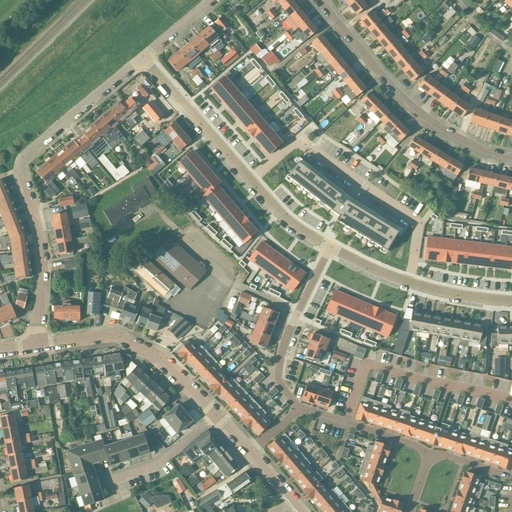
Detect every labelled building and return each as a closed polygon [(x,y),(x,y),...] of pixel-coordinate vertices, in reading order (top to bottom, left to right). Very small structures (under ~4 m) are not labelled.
[(276,0),(278,2),(274,5),(277,9),(287,0),(276,0)] [(298,9),(290,0),(287,0),(277,9),(278,9),(281,6),(290,16),(298,9)] [(357,15),(366,7),(360,0),(352,0),(348,4),(357,15)] [(470,6),(465,0),(460,0),(466,9),(470,6)] [(508,10),(511,13),(511,11),(511,0),(504,0),(503,2),(510,7),(508,10)] [(478,7),(471,14),(476,20),(483,13),(478,7)] [(290,17),(285,21),(293,32),(299,27),(307,20),(298,9),(290,16),(290,17)] [(454,13),(450,9),(443,16),(447,20),(454,13)] [(379,22),(387,15),(384,12),(383,10),(375,16),(370,11),(360,20),(369,30),(379,22)] [(271,20),(277,16),(273,12),(268,16),(271,20)] [(214,23),(221,32),(229,26),(221,17),(214,23)] [(379,22),(369,30),(378,40),(388,32),(392,28),(390,25),(393,22),(389,17),(385,21),(386,22),(382,25),(379,22)] [(293,35),(291,33),(286,38),(289,41),(293,38),(296,41),(298,39),(302,43),(308,38),(316,31),(307,20),(299,27),(302,31),(300,33),(297,31),(293,35)] [(486,30),(493,36),(496,32),(488,26),(486,30)] [(209,27),(199,36),(207,46),(218,37),(209,27)] [(260,59),(268,54),(281,42),(286,38),(291,33),(289,30),(278,39),(279,39),(265,50),(260,51),(255,45),(251,48),(255,53),(255,56),(257,58),(260,59)] [(378,40),(386,50),(396,42),(388,32),(378,40)] [(493,36),(502,42),(505,38),(496,32),(493,36)] [(320,35),(311,42),(320,53),(329,46),(320,35)] [(207,46),(199,36),(188,44),(197,55),(207,46)] [(479,40),(474,36),(466,46),(471,51),(479,40)] [(246,51),(238,42),(233,46),(240,55),(246,51)] [(405,52),(399,46),(396,42),(386,50),(395,61),(405,52)] [(188,44),(178,53),(187,63),(197,55),(188,44)] [(429,55),(430,57),(439,49),(435,45),(435,44),(432,47),(426,52),(429,55)] [(329,46),(320,53),(329,64),(338,57),(329,46)] [(233,52),(220,62),(226,69),(239,58),(233,52)] [(405,52),(395,61),(403,71),(413,63),(405,52)] [(168,62),(176,72),(187,63),(178,53),(168,62)] [(330,64),(326,68),(334,77),(347,67),(338,57),(329,64),(330,64)] [(496,75),(502,63),(496,60),(490,72),(496,75)] [(412,81),(422,73),(413,63),(403,71),(412,81)] [(442,76),(446,78),(449,73),(450,74),(457,66),(453,63),(446,70),(442,76)] [(299,90),(314,77),(317,75),(316,74),(322,70),(320,67),(314,71),(296,86),(299,90)] [(335,78),(339,75),(347,85),(356,78),(347,67),(334,77),(335,78)] [(316,74),(317,75),(320,78),(325,74),(322,70),(316,74)] [(418,86),(429,94),(437,83),(426,75),(418,86)] [(224,77),(211,89),(218,97),(231,86),(224,77)] [(365,89),(356,78),(347,85),(356,96),(365,89)] [(490,105),(494,106),(495,100),(498,101),(504,83),(498,81),(492,98),(490,105)] [(437,83),(429,94),(440,102),(447,91),(437,83)] [(475,85),(470,97),(476,100),(482,88),(475,85)] [(231,86),(218,97),(225,106),(239,94),(231,86)] [(482,103),(488,91),(482,88),(476,100),(482,103)] [(343,95),(340,91),(335,96),(338,99),(343,95)] [(458,99),(447,91),(440,102),(450,110),(458,99)] [(239,94),(225,106),(232,114),(246,102),(239,94)] [(369,94),(361,101),(371,111),(379,104),(369,94)] [(304,97),(296,103),(300,108),(308,102),(304,97)] [(119,102),(110,110),(120,122),(124,119),(128,123),(137,115),(134,111),(137,108),(130,99),(122,105),(119,102)] [(469,107),(458,99),(450,110),(461,118),(469,107)] [(151,102),(142,109),(154,123),(162,116),(151,102)] [(246,102),(232,114),(239,122),(253,111),(246,102)] [(379,104),(371,111),(367,115),(377,125),(381,121),(388,113),(379,104)] [(473,109),(469,122),(482,126),(486,114),(473,109)] [(126,149),(126,148),(130,145),(115,127),(120,122),(110,110),(101,117),(121,142),(120,142),(126,149)] [(253,111),(239,122),(247,130),(260,119),(253,111)] [(398,123),(388,113),(381,121),(387,127),(383,130),(387,134),(398,123)] [(482,126),(495,130),(499,118),(486,114),(482,126)] [(361,115),(356,120),(359,123),(364,118),(361,115)] [(101,117),(91,125),(112,149),(120,142),(121,142),(101,117)] [(495,130),(507,135),(511,122),(499,118),(495,130)] [(260,119),(247,130),(254,139),(267,127),(260,119)] [(175,122),(164,131),(172,141),(183,132),(175,122)] [(387,134),(398,144),(401,141),(408,133),(398,123),(387,134)] [(89,148),(95,157),(99,154),(103,151),(102,150),(108,146),(111,150),(112,149),(91,125),(82,133),(83,134),(78,138),(87,150),(89,148)] [(267,127),(254,139),(261,147),(274,135),(267,127)] [(191,141),(183,132),(172,141),(180,150),(191,141)] [(310,142),(331,155),(337,145),(316,132),(310,142)] [(147,141),(141,133),(134,139),(140,147),(147,141)] [(274,135),(261,147),(268,155),(282,144),(274,135)] [(414,137),(408,147),(420,154),(426,144),(414,137)] [(79,157),(90,169),(97,163),(87,150),(78,138),(74,142),(73,141),(64,148),(74,161),(79,157)] [(420,154),(432,161),(438,152),(426,144),(420,154)] [(378,145),(367,158),(372,162),(384,149),(378,145)] [(65,169),(74,161),(64,148),(54,156),(65,169)] [(332,157),(342,165),(349,156),(340,148),(332,157)] [(192,152),(179,163),(185,171),(199,159),(192,152)] [(430,165),(442,172),(441,172),(450,159),(438,152),(432,161),(433,161),(430,165)] [(65,169),(54,156),(45,164),(56,176),(61,172),(68,180),(71,177),(67,172),(65,169)] [(199,159),(185,171),(192,179),(205,167),(199,159)] [(441,174),(453,181),(456,176),(462,166),(450,159),(441,172),(441,174)] [(298,162),(287,177),(338,217),(337,219),(336,220),(337,221),(337,222),(386,251),(398,232),(373,217),(375,214),(353,201),(351,204),(340,197),(341,196),(298,162)] [(125,163),(112,174),(118,181),(131,171),(125,163)] [(55,195),(59,191),(55,187),(50,181),(56,176),(45,164),(36,172),(46,184),(47,186),(55,195)] [(205,167),(192,179),(199,187),(212,175),(205,167)] [(67,172),(71,177),(74,180),(78,177),(71,169),(67,172)] [(466,179),(480,183),(482,172),(469,169),(466,179)] [(480,183),(493,186),(496,176),(482,172),(480,183)] [(212,175),(199,187),(205,194),(216,185),(216,186),(219,183),(212,175)] [(506,196),(507,189),(509,179),(496,176),(493,186),(492,193),(506,196)] [(101,182),(106,187),(111,182),(106,177),(101,182)] [(159,197),(148,178),(131,187),(134,193),(103,211),(111,225),(159,197)] [(205,194),(202,197),(209,205),(223,193),(216,186),(216,185),(205,194)] [(89,197),(96,193),(92,187),(85,191),(89,197)] [(6,188),(0,190),(0,199),(9,196),(6,188)] [(223,193),(209,205),(216,213),(229,201),(223,193)] [(9,196),(0,199),(0,208),(12,204),(9,196)] [(74,205),(72,197),(59,199),(60,208),(74,205)] [(229,201),(216,213),(223,220),(236,209),(229,201)] [(12,204),(0,208),(0,217),(15,212),(12,204)] [(236,209),(223,220),(229,228),(243,217),(236,209)] [(15,212),(0,217),(0,226),(18,219),(15,212)] [(65,213),(52,215),(54,229),(67,226),(65,213)] [(243,217),(229,228),(236,236),(250,225),(243,217)] [(18,219),(0,226),(0,227),(3,235),(5,240),(20,236),(18,229),(22,227),(18,219)] [(250,225),(236,236),(243,244),(257,232),(250,225)] [(67,226),(54,229),(57,242),(70,240),(67,226)] [(20,236),(5,240),(6,245),(8,254),(27,251),(26,242),(22,243),(20,236)] [(152,256),(189,289),(206,271),(168,238),(152,256)] [(427,238),(425,259),(438,261),(440,240),(427,238)] [(59,255),(72,253),(70,240),(57,242),(59,255)] [(440,240),(438,261),(451,263),(453,241),(440,240)] [(453,241),(451,263),(464,264),(467,243),(453,241)] [(261,243),(249,260),(259,268),(272,250),(261,243)] [(467,243),(464,264),(477,266),(480,244),(467,243)] [(480,244),(477,266),(490,267),(493,246),(480,244)] [(493,246),(490,267),(503,269),(506,248),(493,246)] [(511,248),(506,248),(503,269),(511,270),(511,248)] [(272,250),(259,268),(270,276),(283,258),(272,250)] [(27,251),(8,254),(9,262),(28,259),(27,251)] [(175,294),(180,289),(144,257),(133,270),(167,300),(173,292),(175,294)] [(95,270),(99,261),(91,258),(87,266),(95,270)] [(283,258),(270,276),(281,284),(294,266),(283,258)] [(28,259),(9,262),(10,270),(30,268),(28,259)] [(63,261),(65,270),(78,268),(77,259),(63,261)] [(113,261),(103,268),(106,274),(109,272),(115,269),(117,267),(113,261)] [(294,266),(281,284),(292,292),(304,274),(294,266)] [(30,268),(10,270),(12,287),(26,285),(25,277),(31,276),(30,268)] [(115,269),(109,272),(112,277),(118,274),(115,269)] [(109,292),(101,290),(101,307),(110,308),(120,312),(118,317),(133,323),(138,308),(132,306),(134,301),(133,301),(136,294),(130,290),(125,288),(123,291),(112,287),(109,292)] [(249,305),(254,295),(244,291),(239,301),(249,305)] [(326,311),(338,316),(347,296),(335,291),(326,311)] [(98,315),(99,293),(87,292),(87,305),(84,305),(84,313),(78,312),(78,313),(54,313),(54,321),(78,321),(78,319),(86,317),(87,315),(98,315)] [(338,316),(351,321),(359,301),(347,296),(338,316)] [(13,298),(0,303),(0,309),(6,323),(14,320),(12,315),(19,312),(13,298)] [(26,308),(28,302),(21,299),(19,306),(26,308)] [(78,313),(78,312),(78,304),(69,304),(69,300),(62,300),(62,304),(53,304),(54,313),(78,313)] [(351,321),(363,326),(371,307),(359,301),(351,321)] [(233,308),(239,310),(241,304),(235,302),(233,308)] [(142,307),(136,324),(145,327),(150,315),(153,316),(157,307),(152,305),(150,310),(142,307)] [(145,327),(156,331),(162,315),(165,309),(158,305),(157,307),(153,316),(150,315),(145,327)] [(363,326),(375,332),(383,312),(371,307),(363,326)] [(230,314),(237,316),(239,310),(233,308),(230,314)] [(259,315),(257,314),(255,319),(273,326),(278,314),(276,313),(277,311),(269,308),(268,310),(262,308),(259,315)] [(219,310),(215,319),(220,322),(224,314),(223,314),(224,311),(219,310)] [(375,332),(387,337),(395,317),(383,312),(375,332)] [(397,340),(405,342),(408,332),(409,330),(419,332),(422,314),(411,312),(410,319),(404,318),(397,340)] [(173,314),(166,323),(171,327),(167,330),(177,341),(191,328),(181,317),(180,318),(173,314)] [(231,328),(234,323),(227,319),(228,317),(224,314),(220,322),(224,324),(231,328)] [(432,316),(422,314),(419,332),(429,333),(432,316)] [(442,317),(432,316),(429,333),(439,335),(442,317)] [(452,319),(442,317),(439,335),(444,336),(443,342),(448,343),(449,337),(452,319)] [(253,331),(269,337),(273,326),(255,319),(254,322),(256,323),(253,331)] [(452,319),(449,337),(459,339),(462,321),(452,319)] [(472,323),(462,321),(459,339),(469,341),(472,323)] [(482,325),(472,323),(469,341),(479,343),(478,345),(484,346),(487,333),(481,332),(482,325)] [(498,346),(498,344),(504,344),(504,326),(497,326),(497,333),(491,333),(491,346),(498,346)] [(254,347),(262,350),(263,348),(264,349),(269,337),(253,331),(251,330),(249,335),(251,336),(249,343),(255,345),(254,347)] [(313,334),(308,345),(326,352),(328,348),(326,347),(329,340),(322,337),(323,335),(315,332),(314,334),(313,334)] [(176,350),(179,353),(178,354),(185,362),(185,361),(196,350),(189,343),(187,340),(182,344),(176,350)] [(323,356),(325,357),(326,352),(308,345),(304,357),(305,357),(304,359),(313,362),(314,360),(320,362),(323,356)] [(196,350),(185,361),(192,368),(208,353),(201,346),(197,350),(196,350)] [(357,346),(355,351),(364,355),(366,350),(357,346)] [(353,357),(354,357),(362,360),(363,358),(364,355),(355,351),(353,357)] [(192,368),(199,375),(215,360),(211,357),(208,353),(192,368)] [(120,355),(120,354),(110,355),(113,373),(114,376),(109,377),(109,378),(114,377),(115,381),(120,380),(119,370),(122,369),(122,367),(125,367),(130,356),(127,354),(120,355)] [(114,376),(113,373),(110,355),(101,357),(105,376),(105,379),(109,378),(109,377),(114,376)] [(443,367),(445,362),(445,357),(439,356),(437,366),(443,367)] [(101,357),(91,358),(95,378),(99,377),(99,374),(102,373),(102,376),(105,376),(101,357)] [(93,375),(93,378),(95,378),(91,358),(80,360),(84,388),(90,387),(88,376),(93,375)] [(345,375),(353,378),(359,360),(351,358),(345,375)] [(82,373),(79,360),(71,362),(74,381),(74,383),(79,382),(78,374),(82,373)] [(219,370),(222,368),(215,360),(199,375),(206,382),(219,370)] [(458,368),(464,369),(466,361),(459,360),(458,368)] [(71,362),(62,363),(65,382),(74,381),(71,362)] [(53,365),(56,384),(58,383),(65,382),(62,363),(53,365)] [(38,367),(34,368),(37,386),(37,387),(47,385),(43,367),(41,367),(41,365),(38,365),(38,367)] [(56,384),(53,365),(43,367),(47,385),(56,384)] [(121,383),(125,387),(129,382),(130,383),(129,385),(130,386),(143,373),(136,366),(123,380),(121,383)] [(497,375),(506,375),(506,366),(496,366),(497,375)] [(304,367),(302,375),(311,376),(313,369),(304,367)] [(34,387),(31,369),(22,370),(24,385),(25,389),(34,388),(34,387)] [(24,385),(22,370),(13,372),(14,387),(16,394),(15,387),(17,386),(17,384),(18,384),(19,390),(25,389),(24,385)] [(221,387),(226,382),(224,379),(226,377),(219,370),(206,382),(205,383),(213,390),(218,385),(221,387)] [(14,387),(13,372),(3,373),(5,388),(7,393),(8,395),(16,394),(14,387)] [(128,390),(133,395),(150,379),(143,373),(130,386),(131,386),(130,387),(128,390)] [(221,387),(218,385),(213,390),(222,400),(223,400),(238,384),(231,377),(226,382),(221,387)] [(137,400),(140,397),(143,400),(156,386),(150,379),(133,395),(134,396),(133,397),(137,400)] [(229,407),(245,392),(238,384),(223,400),(229,407)] [(59,400),(67,399),(64,385),(59,386),(57,386),(57,387),(58,393),(59,400)] [(320,389),(307,385),(301,400),(303,401),(302,401),(313,405),(313,404),(314,405),(320,389)] [(118,386),(114,395),(117,400),(124,392),(118,386)] [(149,401),(140,409),(142,412),(150,406),(163,392),(156,386),(143,400),(144,400),(146,402),(148,400),(149,401)] [(57,387),(47,388),(46,388),(48,397),(49,404),(59,402),(59,400),(58,393),(57,387)] [(314,405),(327,409),(332,393),(320,389),(314,405)] [(120,406),(129,397),(124,392),(117,400),(120,406)] [(159,410),(170,398),(163,392),(150,406),(142,412),(136,416),(145,428),(156,419),(154,416),(152,414),(156,410),(157,409),(159,410)] [(236,414),(252,399),(245,392),(229,407),(236,414)] [(371,403),(372,400),(362,397),(360,403),(360,402),(355,419),(365,422),(365,421),(371,403)] [(243,421),(259,406),(252,399),(236,414),(243,421)] [(39,407),(38,400),(27,402),(29,409),(39,407)] [(374,424),(381,403),(372,400),(371,403),(365,421),(366,422),(374,424)] [(9,402),(8,402),(10,412),(19,410),(17,403),(10,405),(9,402)] [(29,409),(27,402),(17,403),(19,410),(29,409)] [(280,408),(282,411),(289,405),(286,402),(285,403),(280,408)] [(384,427),(390,409),(391,406),(381,403),(374,424),(383,427),(384,427)] [(130,412),(132,410),(126,404),(120,407),(124,416),(130,412)] [(170,426),(185,413),(179,405),(163,418),(170,426)] [(250,428),(264,415),(266,413),(259,406),(243,421),(242,421),(250,429),(250,428)] [(399,412),(390,409),(384,427),(385,428),(393,430),(399,412)] [(401,433),(402,434),(408,415),(409,416),(410,413),(400,409),(399,412),(393,430),(401,433)] [(131,413),(130,412),(124,416),(128,422),(134,419),(131,413)] [(177,434),(192,421),(185,413),(170,426),(177,434)] [(12,414),(0,415),(0,419),(2,430),(15,427),(12,414)] [(271,423),(264,415),(250,428),(257,435),(271,423)] [(411,438),(418,419),(409,416),(408,415),(402,434),(402,435),(404,435),(411,438)] [(421,441),(427,422),(418,419),(411,438),(420,441),(421,441)] [(433,436),(437,437),(439,429),(436,428),(437,425),(427,422),(421,441),(431,444),(433,436)] [(433,436),(431,444),(444,448),(450,429),(451,427),(441,423),(439,429),(437,437),(433,436)] [(96,433),(106,431),(104,424),(94,426),(96,433)] [(290,428),(291,429),(294,432),(298,429),(299,428),(295,424),(290,428)] [(15,427),(2,430),(5,443),(18,440),(15,427)] [(80,428),(74,429),(76,437),(82,436),(80,428)] [(453,452),(459,432),(450,429),(444,448),(445,449),(453,452)] [(463,454),(469,436),(468,435),(459,432),(453,452),(463,455),(463,454)] [(63,433),(56,434),(58,443),(64,441),(63,433)] [(159,433),(150,441),(154,446),(163,438),(159,433)] [(472,457),(479,436),(469,433),(468,435),(469,436),(463,454),(465,454),(472,457)] [(204,456),(219,445),(212,438),(209,434),(200,441),(199,440),(183,453),(192,464),(204,456)] [(289,443),(289,444),(291,442),(284,434),(268,448),(274,455),(289,443)] [(149,453),(143,435),(130,439),(136,457),(138,456),(138,457),(144,455),(144,454),(149,453)] [(482,460),(489,439),(479,436),(472,457),(480,459),(482,460)] [(136,457),(130,439),(120,442),(126,460),(128,459),(128,460),(135,458),(134,457),(136,457)] [(489,439),(482,460),(491,463),(498,442),(489,439)] [(20,453),(18,440),(5,443),(7,456),(20,453)] [(105,451),(104,447),(102,440),(95,442),(99,454),(105,451)] [(126,460),(120,442),(111,445),(117,463),(118,462),(119,463),(125,461),(125,460),(126,460)] [(366,450),(387,457),(390,447),(375,442),(373,447),(368,445),(366,450)] [(500,466),(506,448),(507,448),(508,445),(498,442),(491,463),(499,466),(500,466)] [(92,464),(98,462),(92,443),(71,450),(70,453),(92,464)] [(281,464),(281,463),(295,451),(289,444),(289,443),(274,455),(274,456),(281,464)] [(117,463),(111,445),(104,447),(105,451),(99,454),(101,461),(107,459),(109,466),(115,465),(115,463),(117,463)] [(207,466),(213,462),(225,452),(219,445),(204,456),(192,464),(193,465),(202,460),(207,466)] [(506,448),(500,466),(500,467),(510,470),(511,463),(511,449),(507,448),(506,448)] [(281,463),(287,471),(304,456),(297,449),(295,451),(281,463)] [(363,460),(383,467),(387,457),(366,450),(363,460)] [(212,475),(219,470),(231,460),(225,452),(213,462),(207,466),(207,467),(206,468),(212,475)] [(20,453),(7,456),(10,469),(23,467),(20,453)] [(93,468),(92,464),(70,453),(68,456),(73,472),(74,474),(93,468)] [(294,478),(308,466),(310,464),(304,456),(287,471),(294,478)] [(212,475),(215,479),(222,474),(225,478),(238,468),(231,460),(219,470),(212,475)] [(360,469),(380,476),(383,467),(363,460),(360,469)] [(38,463),(31,465),(32,469),(34,469),(35,474),(47,472),(46,463),(38,464),(38,463)] [(31,465),(23,467),(10,469),(13,483),(26,480),(24,472),(31,471),(32,469),(31,465)] [(300,485),(300,486),(314,473),(308,466),(294,478),(300,485)] [(96,476),(93,468),(74,474),(75,477),(77,484),(95,478),(95,476),(96,476)] [(374,493),(378,491),(376,486),(376,485),(377,486),(380,476),(360,469),(358,474),(364,476),(362,481),(368,483),(374,493)] [(75,477),(74,474),(73,472),(63,475),(65,480),(75,477)] [(312,489),(315,491),(321,486),(318,483),(323,479),(316,472),(314,473),(300,486),(300,485),(299,486),(306,494),(312,489)] [(221,502),(232,494),(250,481),(244,473),(226,485),(225,484),(216,489),(196,502),(202,511),(220,500),(221,502)] [(461,481),(461,482),(482,489),(483,484),(478,483),(479,478),(465,473),(461,481)] [(199,482),(194,475),(187,479),(187,480),(187,479),(192,487),(199,482)] [(196,486),(201,493),(216,482),(212,477),(202,484),(201,483),(196,486)] [(96,480),(95,478),(77,484),(80,493),(98,488),(98,486),(99,486),(97,479),(96,480)] [(180,493),(187,490),(181,478),(174,482),(180,493)] [(482,489),(461,482),(458,492),(476,498),(478,499),(482,489)] [(316,504),(329,492),(323,484),(321,486),(315,491),(312,489),(306,494),(315,504),(316,504)] [(34,498),(32,492),(28,492),(27,485),(14,488),(17,502),(34,498)] [(99,489),(98,488),(80,493),(84,506),(89,504),(97,502),(102,500),(101,496),(102,496),(100,489),(99,489)] [(322,511),(339,497),(332,489),(329,492),(316,504),(322,511)] [(63,492),(60,493),(38,498),(38,502),(59,498),(61,507),(65,506),(64,499),(63,492)] [(158,507),(170,503),(166,492),(152,498),(150,494),(141,497),(145,508),(156,504),(158,507)] [(455,501),(469,506),(469,507),(472,507),(476,498),(458,492),(455,501)] [(379,494),(375,496),(380,506),(378,511),(389,511),(393,501),(383,498),(383,499),(382,498),(379,494)] [(322,511),(336,511),(345,505),(339,497),(322,511)] [(30,499),(34,499),(34,498),(17,502),(18,511),(32,511),(30,499)] [(393,501),(389,511),(399,511),(403,504),(393,501)] [(467,511),(469,507),(469,506),(455,501),(451,511),(452,511),(467,511)]
